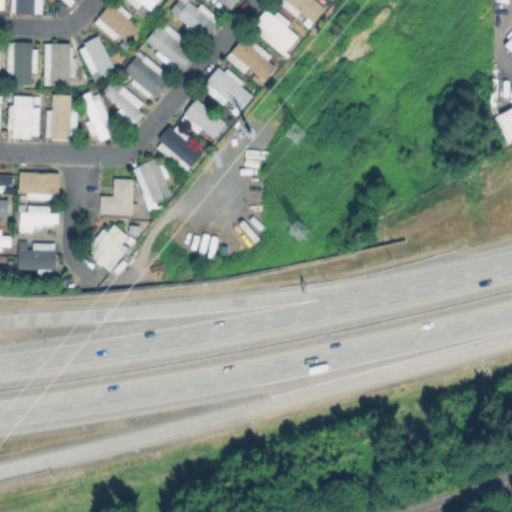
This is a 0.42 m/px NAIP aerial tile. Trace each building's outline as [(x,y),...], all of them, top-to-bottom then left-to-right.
[(30,0),(30,15),(12,15),(12,0),(30,0)] [(123,40),(135,26),(126,18),(130,14),(113,0),(109,0),(91,21),(111,39),(116,34),(123,40)] [(155,0),(148,10),(135,0),(155,0)] [(199,2),(195,7),(186,0),(174,0),(167,10),(184,23),(183,25),(200,39),(218,18),(199,2)] [(234,0),(226,11),(212,0),(234,0)] [(313,0),(325,8),(313,24),(281,0),(313,0)] [(275,10),(271,15),(264,9),(249,26),(280,54),(296,36),(284,25),(288,22),(275,10)] [(159,20),(143,39),(155,49),(152,52),(175,72),(194,49),(159,20)] [(273,66),(266,59),(268,56),(242,34),(223,57),(245,75),(246,74),(258,85),(273,66)] [(76,45),(93,83),(108,76),(105,71),(112,68),(97,35),(76,45)] [(511,53),(503,45),(511,35),(511,53)] [(6,84),(29,84),(29,72),(34,72),(33,41),(5,41),(6,84)] [(42,42),(41,84),(69,84),(70,68),(68,68),(69,42),(42,42)] [(235,114),(250,95),(239,85),(241,83),(217,63),(200,85),(235,114)] [(144,105),(112,77),(100,91),(118,107),(114,111),(128,123),(144,105)] [(98,97),(91,99),(88,91),(78,94),(87,120),(84,121),(89,135),(94,133),(97,140),(111,135),(98,97)] [(44,109),(43,137),(68,138),(68,130),(74,130),(75,107),(68,107),(68,94),(49,93),(49,109),(44,109)] [(10,136),(37,137),(38,105),(38,95),(11,95),(11,104),(6,104),(6,128),(10,128),(10,136)] [(177,118),(195,133),(200,128),(213,138),(225,124),(194,98),(177,118)] [(511,133),(511,100),(490,111),(503,138),(511,133)] [(172,122),(153,144),(183,171),(202,150),(172,122)] [(153,200),(169,195),(163,178),(165,178),(158,157),(131,166),(146,211),(156,207),(153,200)] [(57,172),(17,171),(16,191),(24,192),(24,198),(56,199),(57,172)] [(0,191),(1,192),(1,184),(10,185),(11,174),(0,174),(0,191)] [(98,194),(97,213),(129,214),(130,178),(111,177),(111,195),(98,194)] [(17,227),(56,227),(56,212),(48,212),(48,205),(25,204),(25,211),(17,211),(17,227)] [(126,248),(119,242),(125,235),(112,223),(105,230),(102,228),(82,249),(107,270),(126,248)] [(0,245),(8,245),(8,234),(0,234),(0,245)] [(54,243),(28,242),(28,240),(16,240),(15,268),(53,269),(54,243)]
